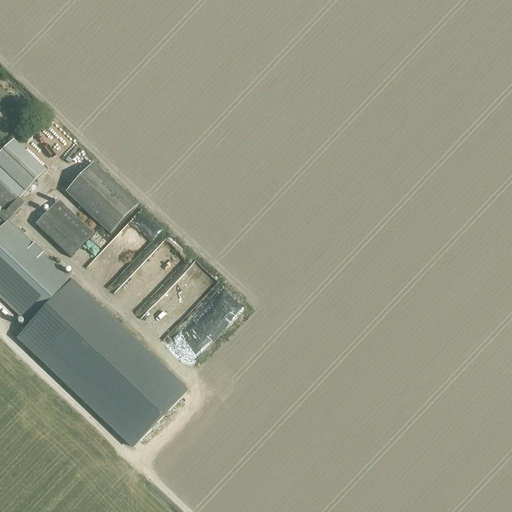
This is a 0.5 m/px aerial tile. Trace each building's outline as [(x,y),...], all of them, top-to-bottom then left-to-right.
[(37,132),(34,140),(41,142),(44,135),(37,132)] [(0,295),(31,325),(30,326),(30,327),(29,327),(25,331),(18,339),(134,448),(187,392),(72,283),(73,282),(72,282),(9,222),(25,205),(19,200),(28,191),(46,172),(13,141),(0,154),(0,295)] [(66,194),(110,235),(138,206),(94,164),(66,194)] [(94,235),(59,201),(36,226),(71,259),(94,235)] [(104,240),(94,236),(90,245),(101,249),(104,240)] [(147,295),(185,255),(167,237),(128,278),(147,295)] [(165,289),(178,309),(198,296),(192,287),(196,284),(190,274),(165,289)] [(133,311),(145,297),(125,279),(113,292),(133,311)] [(142,470),(152,479),(156,475),(146,466),(142,470)]
